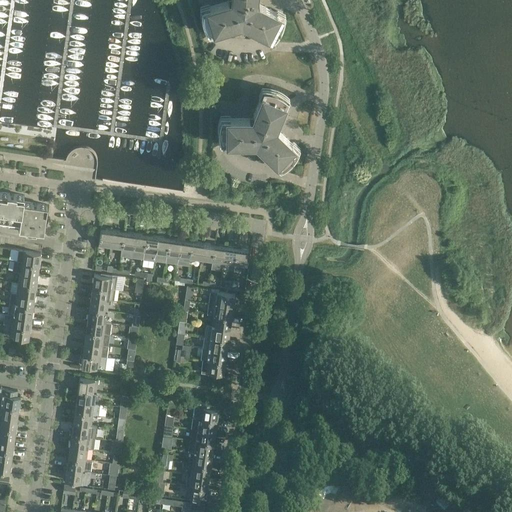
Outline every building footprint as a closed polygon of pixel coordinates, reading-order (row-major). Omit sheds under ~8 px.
[(210,32),(230,26),(236,24),(237,26),(246,26),(246,25),(271,37),(282,15),(259,3),(256,2),(255,0),(229,0),(228,0),(227,0),(203,7),(210,32)] [(263,90),(256,108),(253,114),(254,115),(252,118),(249,118),(249,117),(223,117),(223,142),(250,142),(250,144),(258,148),(259,146),(279,165),(297,147),(278,129),(277,129),(275,127),(276,124),(277,124),(286,100),(263,90)] [(20,221),(23,201),(24,195),(0,191),(0,219),(19,222),(20,222),(20,221)] [(43,234),(46,214),(47,204),(23,201),(20,221),(20,222),(19,222),(18,231),(43,234)] [(112,229),(101,227),(98,245),(110,247),(112,229)] [(112,229),(110,247),(121,249),(124,231),(112,229)] [(120,255),(131,256),(135,232),(124,231),(121,249),(120,255)] [(131,256),(131,258),(143,259),(146,234),(135,232),(131,256)] [(143,259),(154,261),(158,236),(146,234),(143,259)] [(154,261),(165,262),(169,237),(158,236),(154,261)] [(165,262),(177,264),(180,239),(169,237),(165,262)] [(177,264),(188,265),(189,258),(192,240),(180,239),(177,264)] [(189,258),(201,260),(203,242),(192,240),(189,258)] [(201,260),(212,261),(214,244),(203,242),(201,260)] [(212,261),(211,268),(222,269),(223,263),(226,245),(214,244),(212,261)] [(223,263),(234,265),(237,247),(226,245),(223,263)] [(234,265),(246,266),(249,249),(237,247),(234,265)] [(39,263),(41,252),(18,249),(17,260),(39,263)] [(15,260),(13,270),(20,271),(37,274),(39,263),(17,260),(15,260)] [(18,282),(36,284),(37,274),(20,271),(18,282)] [(115,288),(117,275),(112,274),(112,276),(94,273),(92,285),(115,288)] [(17,293),(34,295),(36,284),(18,282),(17,293)] [(91,297),(109,299),(114,300),(115,288),(92,285),(91,297)] [(186,285),(185,299),(190,299),(192,300),(194,286),(186,285)] [(209,302),(215,303),(233,305),(234,293),(211,290),(209,302)] [(11,292),(9,303),(33,306),(34,295),(17,293),(11,292)] [(89,308),(107,310),(109,299),(91,297),(89,308)] [(209,302),(207,313),(213,314),(231,317),(233,305),(215,303),(209,302)] [(9,303),(8,314),(13,314),(31,317),(33,306),(9,303)] [(88,319),(105,322),(107,310),(89,308),(88,319)] [(180,310),(179,321),(186,322),(188,311),(183,310),(180,310)] [(12,325),(30,328),(31,317),(13,314),(12,325)] [(213,314),(212,325),(230,328),(231,317),(213,314)] [(111,322),(105,322),(88,319),(86,331),(110,334),(111,322)] [(186,322),(179,321),(177,332),(185,333),(186,322)] [(12,325),(10,336),(28,339),(30,328),(12,325)] [(230,328),(212,325),(206,325),(204,336),(228,339),(230,328)] [(129,330),(128,337),(130,337),(134,338),(136,338),(137,331),(129,330)] [(84,342),(108,345),(110,334),(86,331),(84,342)] [(185,333),(177,332),(175,344),(183,345),(185,333)] [(226,351),(228,339),(204,336),(203,347),(226,351)] [(106,356),(108,345),(84,342),(83,353),(106,356)] [(225,362),(226,351),(203,347),(201,359),(203,359),(225,362)] [(81,365),(105,368),(106,356),(83,353),(81,365)] [(225,362),(203,359),(201,372),(210,374),(211,372),(223,373),(225,362)] [(78,388),(96,391),(97,379),(79,377),(78,388)] [(0,387),(0,395),(2,395),(1,404),(19,406),(20,396),(16,395),(17,390),(0,387)] [(78,388),(76,399),(94,402),(96,391),(78,388)] [(94,402),(76,399),(75,411),(92,413),(99,414),(100,403),(94,402)] [(212,404),(195,402),(193,416),(216,420),(218,408),(212,407),(212,404)] [(1,404),(0,409),(0,414),(17,417),(19,406),(1,404)] [(75,411),(73,422),(91,425),(92,413),(75,411)] [(17,417),(0,414),(0,425),(16,427),(17,417)] [(193,416),(191,428),(215,431),(216,420),(193,416)] [(95,437),(97,425),(91,425),(73,422),(71,433),(95,437)] [(0,436),(14,438),(16,427),(0,425),(0,436)] [(116,434),(115,440),(119,440),(122,441),(124,429),(117,428),(116,434)] [(215,431),(191,428),(190,439),(213,442),(215,431)] [(70,445),(88,447),(93,448),(95,437),(71,433),(70,445)] [(0,447),(13,449),(14,438),(0,436),(0,447)] [(190,439),(188,450),(194,451),(212,453),(213,442),(190,439)] [(68,456),(86,459),(88,447),(70,445),(68,456)] [(0,458),(11,460),(13,449),(0,447),(0,458)] [(210,465),(212,453),(194,451),(192,462),(210,465)] [(68,456),(67,467),(84,470),(90,471),(92,459),(86,459),(68,456)] [(0,470),(9,472),(11,460),(0,458),(0,470)] [(191,474),(208,476),(210,465),(192,462),(191,474)] [(67,467),(65,479),(89,483),(90,471),(84,470),(67,467)] [(9,476),(0,474),(0,481),(8,483),(9,476)] [(189,485),(207,487),(208,476),(191,474),(189,485)] [(64,484),(63,491),(73,493),(74,485),(64,484)] [(189,485),(187,497),(205,499),(207,487),(189,485)] [(444,510),(448,506),(440,498),(436,503),(444,510)] [(193,502),(192,506),(191,511),(200,511),(202,511),(204,504),(193,502)]
